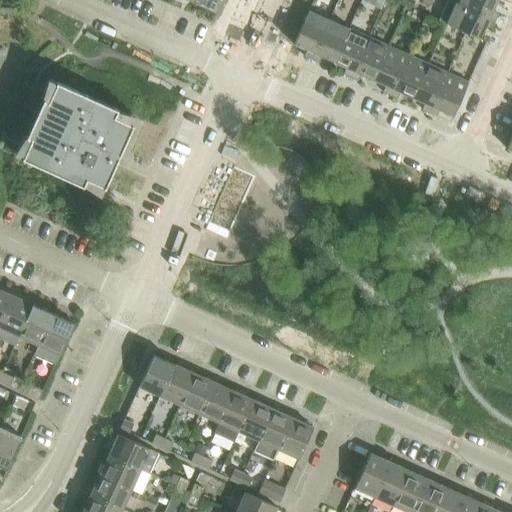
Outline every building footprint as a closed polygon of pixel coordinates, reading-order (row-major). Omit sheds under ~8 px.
[(214,11),(219,0),(194,0),(193,2),(214,11)] [(407,6),(415,9),(417,4),(410,0),(407,6)] [(486,25),(492,28),(496,21),(455,3),(448,0),(447,0),(439,20),(480,39),(486,25)] [(492,11),(497,0),(448,0),(455,3),(496,21),(499,14),(492,11)] [(304,56),(312,59),(330,19),(309,10),(294,44),(307,50),(304,56)] [(322,56),(334,62),(349,28),(330,19),(312,59),(319,63),(322,56)] [(369,37),(349,28),(334,62),(347,67),(344,74),(351,77),(369,37)] [(374,80),(389,46),(369,37),(351,77),(358,80),(361,74),(374,80)] [(383,92),(390,95),(408,55),(389,46),(374,80),(386,85),(383,92)] [(428,64),(408,55),(390,95),(398,98),(401,92),(413,97),(428,64)] [(448,73),(428,64),(413,97),(426,103),(423,109),(430,113),(448,73)] [(453,115),(468,82),(448,73),(430,113),(437,116),(440,109),(453,115)] [(83,186),(86,179),(105,187),(133,124),(115,116),(118,109),(56,81),(47,102),(51,104),(35,139),(31,137),(21,158),(83,186)] [(0,325),(13,296),(0,289),(0,325)] [(19,336),(33,304),(13,296),(0,325),(0,338),(15,345),(19,336)] [(53,313),(33,304),(19,336),(38,345),(53,313)] [(53,313),(38,345),(34,355),(55,364),(73,323),(53,313)] [(154,354),(153,355),(139,386),(160,395),(174,364),(154,354)] [(194,373),(174,364),(160,395),(180,404),(194,373)] [(0,377),(0,381),(10,386),(14,378),(2,372),(0,377)] [(214,382),(194,373),(180,404),(200,413),(214,382)] [(233,391),(214,382),(200,413),(219,422),(233,391)] [(31,385),(27,393),(39,398),(43,390),(31,385)] [(234,442),(239,431),(253,399),(233,391),(219,422),(214,433),(234,442)] [(273,408),(253,399),(239,431),(258,440),(273,408)] [(254,450),(273,459),(278,448),(278,449),(292,417),(273,408),(258,440),(254,450)] [(278,449),(299,458),(313,427),(292,417),(278,449)] [(133,424),(124,420),(120,428),(129,432),(133,424)] [(0,478),(2,479),(7,468),(12,457),(16,447),(21,437),(1,427),(0,429),(0,478)] [(159,453),(118,434),(109,455),(149,473),(159,453)] [(165,438),(157,434),(153,443),(161,447),(165,438)] [(161,447),(169,451),(173,442),(165,438),(161,447)] [(199,444),(195,452),(204,456),(208,448),(199,444)] [(195,452),(191,461),(200,465),(204,456),(195,452)] [(370,453),(355,487),(373,496),(389,461),(370,453)] [(131,489),(140,493),(149,473),(109,455),(100,474),(131,489)] [(200,465),(208,468),(212,460),(204,456),(200,465)] [(407,469),(389,461),(373,496),(392,504),(407,469)] [(244,473),(234,469),(230,478),(239,483),(244,473)] [(410,511),(426,478),(407,469),(392,504),(409,511),(410,511)] [(170,482),(177,486),(186,490),(190,481),(174,473),(170,482)] [(239,483),(248,486),(252,477),(244,473),(239,483)] [(122,508),(131,489),(100,474),(91,494),(122,508)] [(432,511),(445,486),(426,478),(410,511),(432,511)] [(285,489),(265,480),(259,492),(280,501),(285,489)] [(199,496),(203,488),(195,484),(191,492),(199,496)] [(186,490),(177,486),(168,505),(177,509),(186,490)] [(455,511),(463,495),(445,486),(432,511),(455,511)] [(187,501),(195,505),(199,496),(191,492),(187,501)] [(273,511),(277,506),(245,492),(236,511),(273,511)] [(120,511),(122,508),(91,494),(82,511),(120,511)] [(477,511),(482,503),(463,495),(455,511),(477,511)] [(500,511),(482,503),(477,511),(500,511)]
